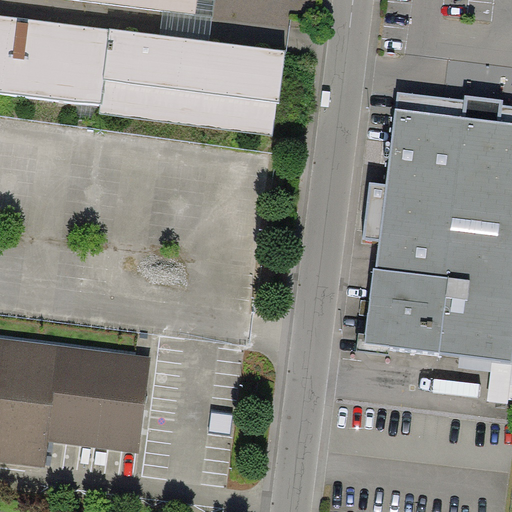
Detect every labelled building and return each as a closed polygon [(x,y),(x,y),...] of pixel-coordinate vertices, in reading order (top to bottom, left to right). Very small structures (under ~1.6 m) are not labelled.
[(200,0),(88,0),(198,14),(200,0)] [(285,56),(0,19),(0,94),(101,107),(100,115),(273,137),(285,56)] [(511,125),(503,124),(505,104),(486,101),(465,98),(463,120),(397,111),(386,189),(371,187),(364,241),(379,243),(371,310),(366,345),(511,364),(511,125)] [(113,404),(119,358),(0,342),(0,460),(45,466),(49,439),(105,446),(108,427),(131,430),(133,418),(134,406),(113,404)] [(145,361),(119,358),(113,404),(134,406),(133,418),(131,430),(108,427),(105,446),(134,450),(145,361)] [(234,411),(210,409),(207,435),(231,438),(234,411)]
